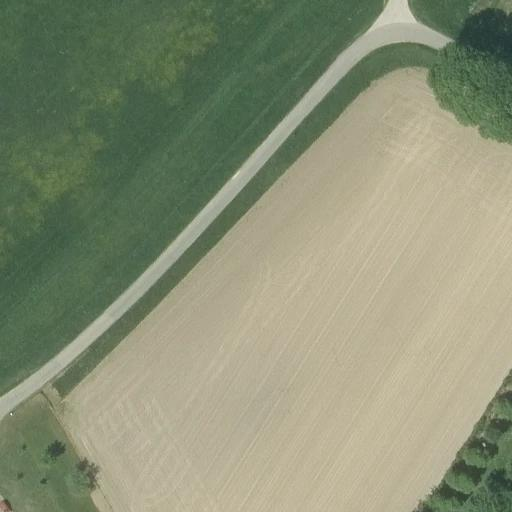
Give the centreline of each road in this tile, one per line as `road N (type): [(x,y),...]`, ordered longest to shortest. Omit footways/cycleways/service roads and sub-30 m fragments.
road 1 (unclassified): [(0,408),(89,341),(355,53),(394,36)]
road 2 (unclassified): [(511,91),(437,41),(394,36)]
